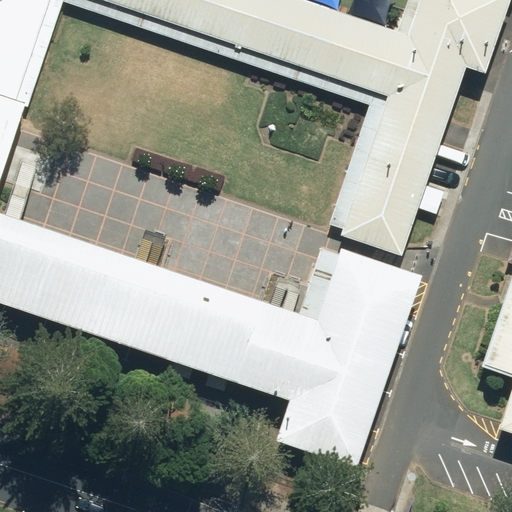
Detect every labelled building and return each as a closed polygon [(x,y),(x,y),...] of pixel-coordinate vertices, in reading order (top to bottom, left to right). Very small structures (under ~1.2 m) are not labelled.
[(47,0),(0,0),(0,87),(16,93),(47,0)] [(397,26),(319,0),(118,0),(376,87),(397,26)] [(466,62),(485,67),(506,0),(418,0),(341,229),(401,249),(463,68),(464,65),(466,62)] [(0,185),(30,98),(16,93),(0,87),(0,185)] [(308,309),(0,205),(0,295),(289,392),(277,433),(357,459),(421,269),(340,243),(317,312),(308,309)] [(511,268),(505,288),(498,309),(481,360),(511,371),(511,268)] [(511,380),(500,417),(498,421),(511,425),(511,380)]
